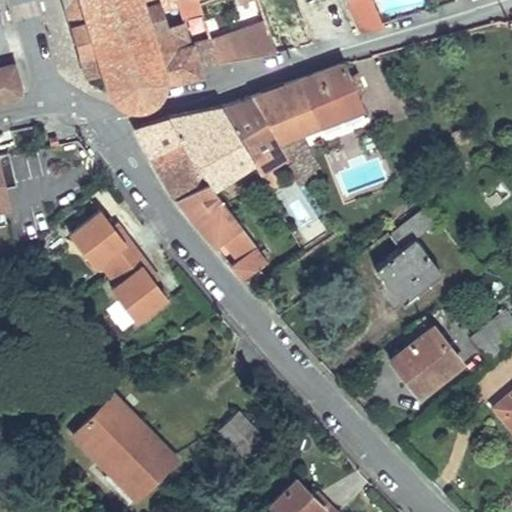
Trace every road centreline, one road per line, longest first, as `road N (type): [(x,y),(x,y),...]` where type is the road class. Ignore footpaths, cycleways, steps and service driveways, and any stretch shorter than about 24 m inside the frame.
road 1 (residential): [(104,122),(235,303),(438,511)]
road 2 (residential): [(104,122),(500,0)]
